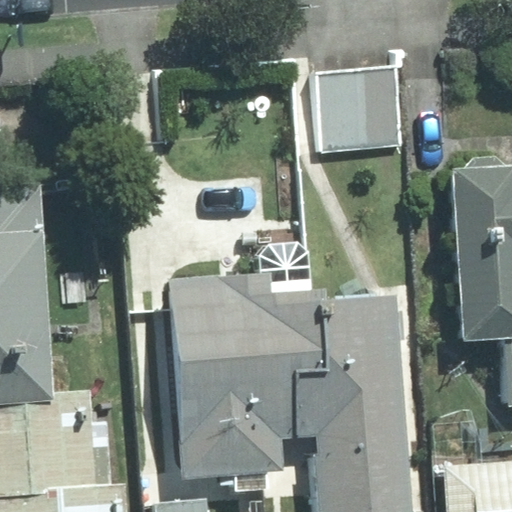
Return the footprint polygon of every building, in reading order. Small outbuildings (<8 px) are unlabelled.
[(398,67),(320,70),(323,149),(401,146),(398,67)] [(504,152),(440,157),(450,325),(492,322),(497,398),(511,396),(511,158),(504,159),(504,152)] [(0,511),(114,511),(112,471),(84,473),(78,378),(38,380),(28,231),(34,230),(30,171),(0,172),(0,511)] [(258,260),(155,267),(169,468),(272,461),(270,430),(301,427),(306,511),(411,511),(411,501),(399,502),(383,280),(312,285),(311,273),(260,277),(258,260)] [(511,511),(511,457),(448,460),(450,511),(511,511)] [(211,511),(211,492),(158,494),(158,511),(211,511)]
